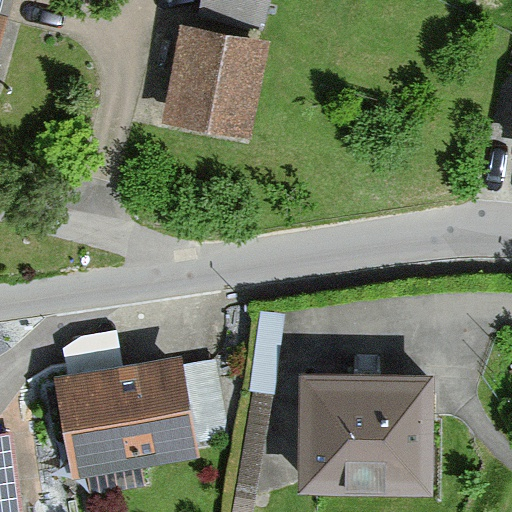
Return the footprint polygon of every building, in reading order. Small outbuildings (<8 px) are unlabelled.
[(203,0),(201,9),(266,29),(275,0),(203,0)] [(246,139),(266,47),(179,28),(159,121),(246,139)] [(511,78),(502,154),(511,155),(511,78)] [(312,349),(315,301),(288,300),(286,348),(312,349)] [(261,307),(258,380),(279,381),(282,308),(261,307)] [(192,454),(176,362),(61,382),(76,474),(192,454)] [(427,492),(428,383),(303,382),(302,491),(427,492)] [(0,511),(18,511),(8,437),(0,438),(0,511)]
